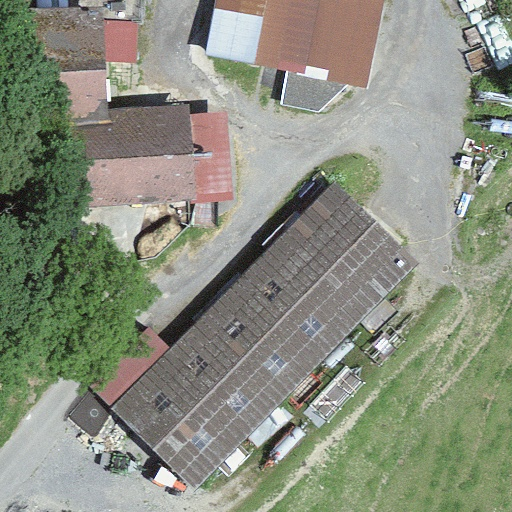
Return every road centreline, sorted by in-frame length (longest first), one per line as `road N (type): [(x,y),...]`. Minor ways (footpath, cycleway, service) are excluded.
road 1 (track): [(0,489),(74,389),(311,153),(383,114),(429,35),(428,0)]
road 2 (track): [(311,153),(200,81),(177,35),(188,0)]
